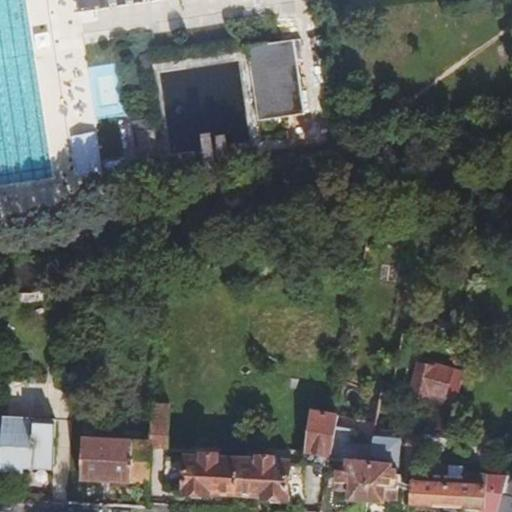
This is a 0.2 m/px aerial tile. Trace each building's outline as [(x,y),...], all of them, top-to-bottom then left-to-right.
[(71,0),(72,8),(123,0),(71,0)] [(297,114),(287,42),(241,48),(251,121),(297,114)] [(151,128),(125,131),(129,161),(155,158),(151,128)] [(396,251),(400,227),(377,224),(373,247),(396,251)] [(449,424),(458,377),(433,368),(432,370),(417,365),(408,395),(423,400),(422,415),(416,433),(438,439),(449,424)] [(160,407),(143,406),(141,443),(141,448),(158,449),(160,407)] [(316,466),(322,461),(327,430),(329,417),(303,412),(295,463),(316,466)] [(46,422),(0,420),(0,472),(15,473),(15,469),(44,470),(46,422)] [(344,501),(360,502),(366,469),(370,448),(345,446),(347,433),(327,430),(322,461),(338,462),(337,474),(333,474),(332,489),(345,490),(344,501)] [(72,481),(139,485),(141,448),(141,443),(74,439),(72,481)] [(396,443),(371,441),(370,448),(366,469),(391,470),(391,476),(395,476),(396,443)] [(278,465),(177,458),(174,495),(186,496),(199,497),(199,493),(252,497),(252,499),(263,500),(275,501),(278,465)] [(366,469),(360,502),(376,503),(376,498),(390,498),(395,476),(391,476),(391,470),(366,469)] [(442,502),(446,478),(435,477),(432,473),(412,471),(404,500),(404,505),(426,507),(427,501),(442,502)] [(490,511),(498,483),(500,478),(461,475),(460,479),(446,478),(442,502),(457,503),(457,509),(474,510),(473,511),(490,511)] [(490,511),(509,511),(511,503),(511,479),(511,480),(511,479),(511,486),(498,483),(490,511)]
